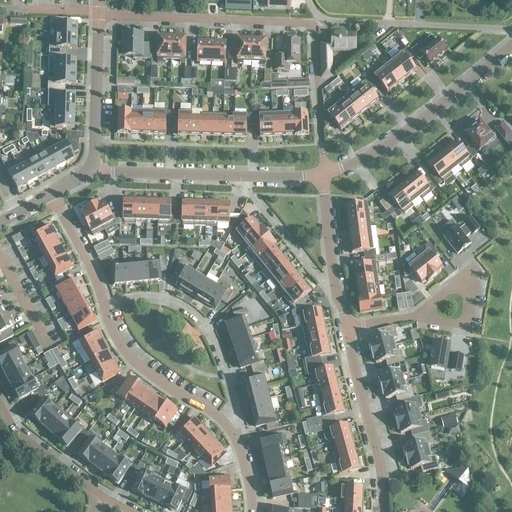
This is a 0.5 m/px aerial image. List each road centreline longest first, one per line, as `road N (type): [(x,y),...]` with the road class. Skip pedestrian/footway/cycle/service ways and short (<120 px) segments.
road 1 (residential): [(323,173),(408,130),(511,44)]
road 2 (residential): [(227,429),(240,416),(221,352),(200,319),(152,296),(104,307)]
road 3 (residential): [(313,24),(98,13)]
road 4 (residential): [(382,511),(344,328)]
road 5 (residential): [(325,22),(511,29)]
road 6 (residential): [(104,307),(110,331),(137,367),(227,429)]
road 7 (residential): [(338,303),(248,195),(247,176)]
road 8 (residential): [(92,170),(98,13)]
road 9 (residential): [(92,170),(247,176)]
road 10 (residential): [(323,173),(313,24)]
road 11 (residential): [(0,407),(13,432),(98,497)]
road 12 (residential): [(338,303),(323,173)]
road 13 (residential): [(49,195),(104,307)]
